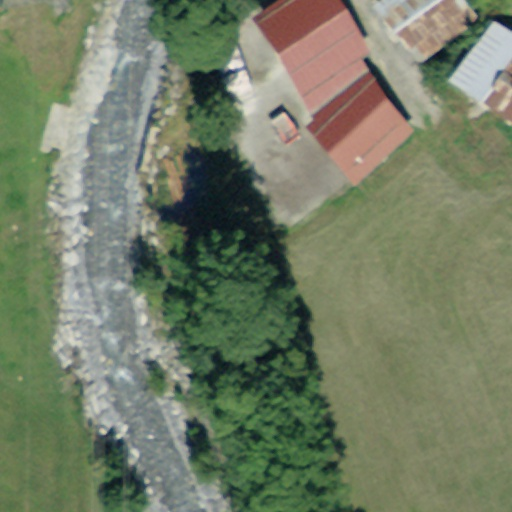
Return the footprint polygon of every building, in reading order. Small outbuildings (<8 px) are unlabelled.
[(371,50),(338,0),(277,0),(251,17),(302,94),(371,50)] [(417,60),(475,16),(462,0),(375,0),(373,2),(417,60)] [(511,122),(511,32),(491,18),(448,78),(511,123),(511,122)] [(352,184),(412,131),(363,76),(303,129),(352,184)] [(63,146),(157,158),(162,117),(68,105),(63,146)]
